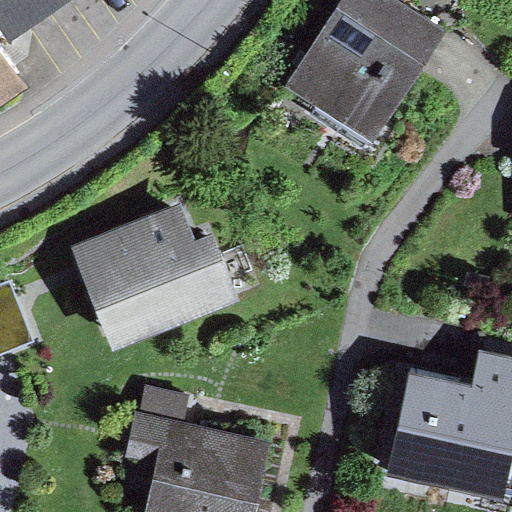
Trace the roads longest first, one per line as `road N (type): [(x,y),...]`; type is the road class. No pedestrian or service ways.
road 1 (residential): [(316,511),(370,268),(511,92)]
road 2 (secondary): [(0,179),(78,135),(190,36),(218,0)]
